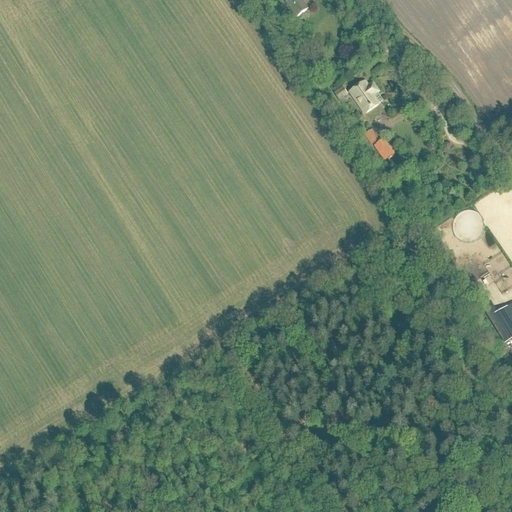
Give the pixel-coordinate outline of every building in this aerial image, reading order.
[(286,0),(285,1),(297,18),(307,11),(301,3),(303,1),(302,0),(286,0)] [(367,112),(378,105),(371,95),(373,94),(367,84),(351,93),(358,103),(360,102),(367,112)] [(334,94),(339,101),(348,95),(343,88),(334,94)] [(371,144),(377,140),(371,129),(364,133),(371,144)] [(375,147),(385,162),(395,156),(385,141),(375,147)] [(401,173),(407,169),(404,163),(398,167),(401,173)] [(482,308),(505,345),(511,341),(511,314),(507,307),(497,313),(490,302),(482,308)]
